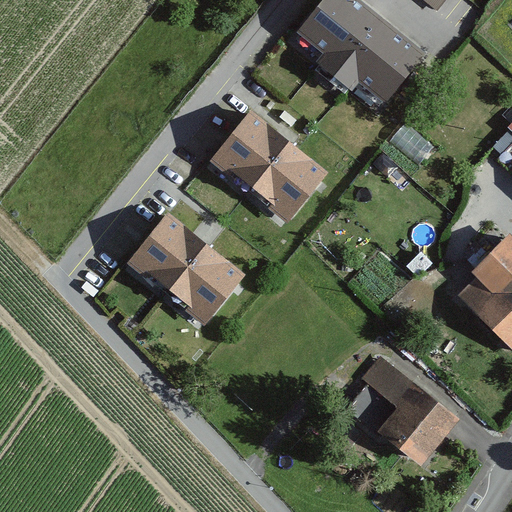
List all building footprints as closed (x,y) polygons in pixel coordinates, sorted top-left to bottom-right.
[(417,55),(352,0),(334,0),(305,35),(381,98),(417,55)] [(420,0),(437,13),(447,0),(420,0)] [(320,166),(249,112),(214,157),(285,211),(320,166)] [(423,157),(434,142),(404,122),(394,137),(423,157)] [(506,153),(511,144),(511,130),(508,127),(494,144),(506,153)] [(207,248),(172,221),(137,266),(208,320),(242,275),(207,248)] [(485,292),(468,309),(511,352),(511,235),(505,228),(463,270),(485,292)] [(461,418),(378,350),(357,375),(395,407),(374,432),(419,469),(461,418)]
